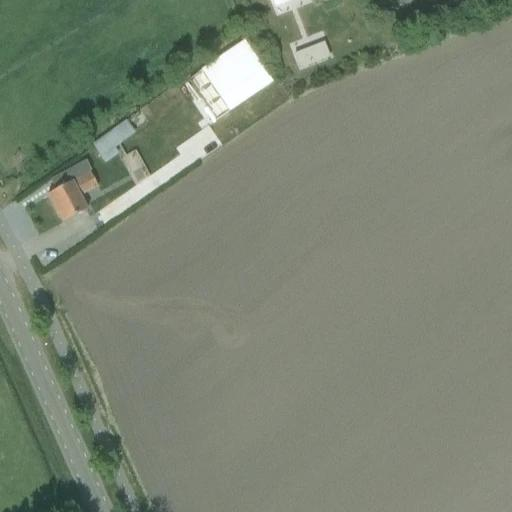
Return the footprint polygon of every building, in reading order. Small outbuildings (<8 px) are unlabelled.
[(389,0),(393,9),(415,0),(389,0)] [(97,153),(104,164),(118,155),(110,144),(97,153)] [(85,161),(50,180),(56,192),(64,187),(71,183),(89,174),(91,173),(85,161)] [(46,197),(61,225),(86,212),(78,196),(95,187),(89,174),(71,183),(64,187),(56,192),(46,197)] [(90,208),(96,219),(111,212),(105,200),(90,208)]
